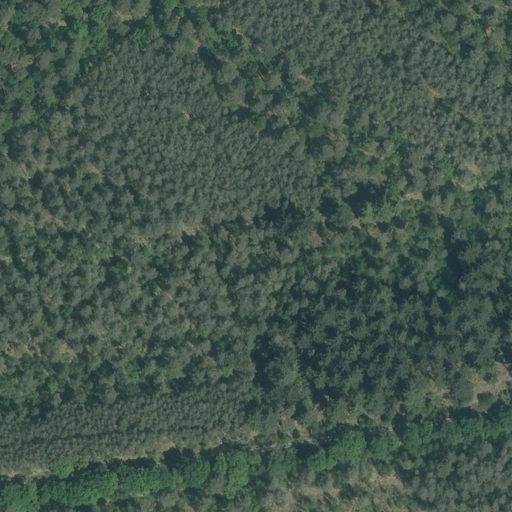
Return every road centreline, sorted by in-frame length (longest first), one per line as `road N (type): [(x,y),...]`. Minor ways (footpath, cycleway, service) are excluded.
road 1 (track): [(511,407),(0,488)]
road 2 (track): [(471,191),(0,261)]
road 3 (track): [(471,191),(187,0)]
road 4 (track): [(139,20),(0,164)]
road 5 (track): [(511,100),(353,0)]
road 6 (track): [(139,20),(0,27)]
